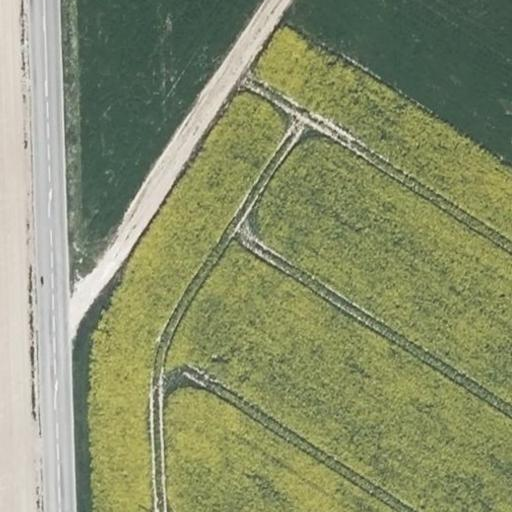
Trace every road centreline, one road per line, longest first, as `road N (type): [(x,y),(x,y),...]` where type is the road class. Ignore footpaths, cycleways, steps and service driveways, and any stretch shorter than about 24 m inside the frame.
road 1 (tertiary): [(39,0),(54,511)]
road 2 (track): [(47,282),(107,283),(284,0)]
